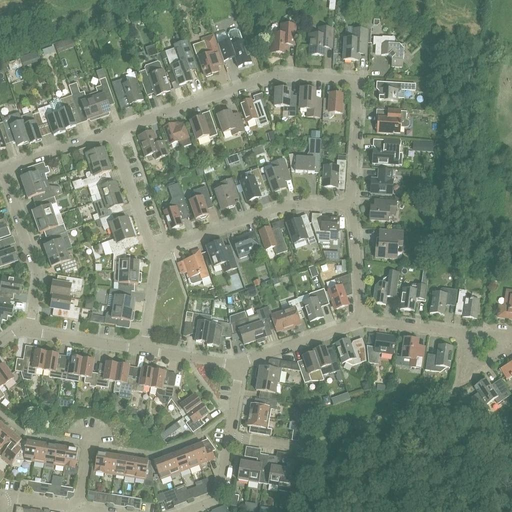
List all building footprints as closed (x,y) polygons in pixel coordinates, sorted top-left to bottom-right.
[(132,24),(129,17),(121,19),(124,27),(132,24)] [(125,29),(127,36),(136,32),(134,25),(125,29)] [(287,54),(287,46),(294,47),(296,26),(281,25),(281,35),(272,35),(271,54),(287,54)] [(324,57),(324,49),(331,50),(332,30),(319,29),(319,36),(309,35),(309,42),(311,42),(310,56),(324,57)] [(244,42),(242,42),(239,32),(235,30),(230,32),(227,36),(229,41),(218,45),(223,62),(235,59),(238,69),(252,64),(244,42)] [(358,62),(358,55),(366,56),(367,31),(353,30),(352,40),(344,40),(343,61),(358,62)] [(223,67),(220,59),(216,45),(213,37),(202,40),(204,46),(196,49),(195,49),(194,51),(195,52),(197,59),(199,58),(205,77),(218,73),(217,69),(223,67)] [(72,38),(54,45),(58,54),(75,47),(72,38)] [(404,46),(393,45),(393,39),(387,38),(382,38),(374,38),(374,45),(375,45),(382,45),(381,56),(389,57),(391,60),(391,68),(403,68),(404,46)] [(195,71),(189,54),(185,42),(175,46),(178,55),(167,58),(170,68),(172,67),(179,86),(192,82),(189,73),(195,71)] [(56,54),(53,47),(47,49),(50,57),(56,54)] [(41,62),(37,51),(20,58),(24,67),(41,62)] [(20,60),(7,64),(10,71),(22,67),(20,60)] [(163,71),(162,72),(159,64),(158,63),(146,67),(145,69),(146,71),(138,73),(143,88),(151,85),(156,97),(170,92),(163,71)] [(91,95),(99,117),(100,119),(108,116),(109,115),(109,114),(110,113),(105,99),(111,97),(105,79),(99,81),(101,87),(95,89),(97,93),(91,95)] [(130,106),(133,105),(143,102),(136,81),(127,84),(125,79),(112,84),(117,100),(127,97),(130,106)] [(404,99),(404,91),(414,92),(415,85),(376,83),(376,90),(379,90),(379,102),(397,103),(397,99),(404,99)] [(100,119),(99,117),(91,95),(86,97),(84,93),(80,94),(76,84),(69,87),(72,97),(76,109),(82,107),(87,121),(89,120),(89,122),(91,122),(100,119)] [(295,118),(296,114),(297,97),(290,97),(290,91),(275,90),(274,107),(283,108),(283,113),(288,113),(288,117),(295,118)] [(320,119),(321,106),(321,99),(314,99),(314,91),(301,90),(300,110),(307,110),(307,118),(320,119)] [(341,115),(342,96),(330,95),(329,109),(323,109),(322,121),(328,122),(328,119),(330,119),(334,116),(334,114),(341,115)] [(76,109),(72,97),(60,101),(59,99),(57,98),(53,100),(54,102),(58,115),(59,115),(64,131),(65,131),(76,127),(71,113),(77,111),(76,109)] [(268,124),(260,101),(252,104),(251,100),(240,104),(247,123),(255,121),(257,128),(268,124)] [(65,133),(65,131),(64,131),(59,115),(58,115),(54,102),(50,103),(49,105),(50,107),(38,111),(39,114),(42,125),(49,122),(54,137),(65,133)] [(230,112),(226,113),(225,111),(220,113),(221,115),(217,116),(223,134),(231,132),(232,136),(245,132),(238,114),(232,116),(230,112)] [(387,119),(377,119),(376,134),(393,135),(393,134),(400,134),(400,129),(405,129),(407,129),(409,127),(410,125),(409,123),(408,122),(406,121),(406,112),(387,111),(387,119)] [(43,126),(42,125),(39,114),(33,116),(31,112),(20,116),(23,123),(24,127),(29,143),(29,145),(41,141),(37,128),(43,126)] [(24,127),(23,123),(17,125),(14,116),(2,120),(3,124),(6,134),(13,132),(18,147),(29,143),(24,127)] [(204,123),(203,118),(190,123),(194,133),(195,137),(197,141),(208,137),(209,139),(217,136),(212,121),(204,123)] [(10,144),(6,134),(3,124),(0,124),(0,150),(5,149),(4,146),(10,144)] [(191,145),(184,126),(176,128),(174,125),(163,128),(169,145),(177,143),(180,149),(191,145)] [(158,144),(153,132),(138,137),(145,157),(153,154),(155,161),(168,156),(164,142),(158,144)] [(274,132),(267,134),(270,142),(276,140),(274,132)] [(293,156),(288,156),(291,172),(295,173),(314,174),(314,173),(319,174),(320,160),(321,141),(308,140),(311,153),(306,159),(296,158),(293,156)] [(400,142),(384,141),(383,151),(373,151),(372,165),(402,166),(403,155),(399,155),(400,142)] [(432,144),(423,144),(423,152),(432,152),(432,144)] [(91,154),(89,148),(77,152),(79,158),(86,155),(90,167),(107,161),(103,149),(91,154)] [(291,181),(283,160),(272,164),(274,171),(266,174),(273,193),(286,189),(284,183),(291,181)] [(76,190),(87,186),(100,182),(98,177),(111,172),(107,161),(90,167),(91,172),(86,174),(88,180),(82,182),(80,181),(75,183),(74,185),(76,190)] [(345,182),(346,162),(337,162),(336,168),(324,167),(322,188),(335,189),(336,183),(338,181),(345,182)] [(20,179),(24,189),(47,182),(44,175),(50,173),(48,168),(45,169),(44,164),(32,167),(34,174),(20,179)] [(257,190),(264,188),(257,170),(244,174),(242,178),(243,181),(239,182),(245,202),(258,198),(256,193),(257,190)] [(391,181),(392,172),(379,171),(378,180),(372,180),(371,194),(391,195),(392,181),(391,181)] [(230,193),(235,191),(232,180),(221,184),(223,189),(215,192),(222,211),(234,207),(230,193)] [(44,201),(54,198),(62,195),(59,188),(48,187),(47,182),(24,189),(28,200),(42,195),(44,201)] [(115,183),(112,184),(102,188),(100,182),(87,186),(91,198),(100,195),(102,200),(119,195),(115,183)] [(173,200),(169,208),(168,208),(167,211),(163,212),(170,231),(183,227),(181,221),(190,218),(178,185),(169,188),(173,200)] [(210,199),(206,187),(193,192),(196,200),(190,202),(195,220),(196,220),(198,219),(200,219),(206,218),(206,216),(208,216),(203,202),(210,199)] [(100,220),(112,216),(110,210),(123,206),(119,195),(102,200),(104,206),(100,207),(102,213),(98,214),(100,220)] [(45,208),(37,211),(32,213),(36,223),(54,217),(50,207),(56,204),(54,198),(44,201),(43,202),(45,208)] [(396,215),(396,202),(374,201),(373,208),(370,208),(369,222),(388,223),(389,215),(396,215)] [(4,216),(0,217),(0,239),(10,236),(7,228),(8,228),(4,216)] [(111,229),(113,235),(133,228),(130,219),(129,219),(128,219),(127,218),(115,222),(112,216),(100,220),(104,231),(111,229)] [(55,236),(66,232),(62,221),(56,223),(54,217),(36,223),(40,234),(52,229),(55,236)] [(321,223),(311,223),(318,243),(329,244),(330,241),(337,241),(338,233),(339,219),(322,218),(321,223)] [(309,244),(315,242),(309,224),(303,227),(300,225),(299,220),(286,225),(293,245),(307,240),(309,244)] [(115,240),(108,242),(112,254),(124,250),(122,243),(134,239),(134,238),(135,238),(136,236),(133,228),(113,235),(115,240)] [(271,232),(271,230),(270,228),(259,232),(265,251),(273,248),(276,256),(287,252),(279,229),(271,232)] [(376,246),(375,259),(396,260),(397,253),(402,253),(403,232),(379,231),(378,246),(376,246)] [(44,247),(48,257),(66,251),(62,241),(68,238),(66,232),(55,236),(57,242),(44,247)] [(259,247),(254,232),(232,240),(239,260),(255,254),(253,249),(259,247)] [(6,253),(4,248),(2,241),(0,241),(0,268),(18,262),(13,250),(6,253)] [(223,248),(221,243),(206,248),(213,268),(221,265),(224,273),(238,269),(230,246),(223,248)] [(182,262),(183,263),(189,279),(190,283),(191,284),(209,278),(199,250),(192,253),(193,258),(182,262)] [(68,256),(66,251),(48,257),(51,268),(64,263),(68,274),(81,274),(76,259),(74,260),(73,257),(70,256),(68,256)] [(339,253),(323,252),(326,262),(339,261),(339,253)] [(113,273),(115,273),(138,274),(139,263),(125,262),(126,256),(117,255),(113,257),(113,261),(113,273)] [(395,299),(396,295),(399,274),(389,272),(389,276),(375,287),(373,301),(377,305),(385,306),(386,298),(395,299)] [(118,284),(118,291),(122,291),(131,292),(131,285),(138,285),(138,274),(115,273),(114,284),(118,284)] [(334,280),(334,281),(326,283),(329,291),(328,291),(335,310),(348,306),(345,298),(352,296),(350,275),(334,280)] [(0,298),(2,299),(3,292),(19,295),(22,281),(2,278),(1,286),(0,285),(0,298)] [(51,296),(53,296),(69,299),(70,293),(75,293),(75,291),(81,292),(82,281),(67,278),(66,285),(53,283),(51,296)] [(425,303),(425,301),(427,287),(412,285),(407,289),(403,289),(400,310),(414,312),(415,304),(417,302),(425,303)] [(444,316),(445,308),(445,306),(447,304),(455,305),(457,291),(442,289),(436,294),(433,293),(430,314),(444,316)] [(121,298),(122,291),(118,291),(110,290),(109,296),(115,297),(113,308),(132,311),(134,300),(121,298)] [(329,305),(324,290),(310,295),(306,302),(303,303),(310,323),(323,319),(320,310),(321,308),(329,305)] [(464,307),(462,318),(477,320),(479,302),(466,300),(467,292),(459,291),(457,306),(464,307)] [(511,292),(507,292),(504,308),(499,308),(498,318),(510,319),(511,318),(511,292)] [(63,311),(62,318),(78,321),(80,309),(74,308),(75,306),(70,305),(71,299),(69,299),(53,296),(51,309),(63,311)] [(8,300),(2,299),(0,298),(0,325),(1,325),(6,321),(7,316),(12,317),(13,307),(7,306),(8,300)] [(290,310),(283,312),(289,330),(294,329),(294,327),(301,325),(296,311),(301,309),(298,300),(288,303),(290,310)] [(271,319),(275,330),(276,333),(283,331),(284,332),(289,330),(283,312),(271,316),(269,307),(263,309),(267,321),(271,319)] [(117,320),(130,322),(132,311),(113,308),(112,314),(108,314),(106,315),(104,324),(116,326),(117,320)] [(247,319),(250,327),(255,342),(256,342),(257,343),(259,344),(264,342),(265,340),(264,339),(266,338),(265,336),(271,334),(267,321),(263,309),(256,312),(257,316),(247,319)] [(185,323),(191,324),(193,314),(186,313),(185,323)] [(192,324),(191,324),(185,323),(182,337),(186,337),(197,332),(195,342),(207,344),(210,327),(210,325),(203,324),(204,316),(194,314),(192,324)] [(244,329),(241,321),(230,325),(231,337),(239,334),(244,346),(255,342),(250,327),(244,329)] [(231,339),(230,325),(218,323),(217,328),(210,327),(207,344),(206,346),(219,348),(221,334),(224,335),(225,339),(231,339)] [(393,356),(395,338),(377,335),(375,348),(366,347),(368,364),(378,365),(380,354),(393,356)] [(352,349),(351,347),(348,339),(335,344),(342,365),(346,363),(352,367),(366,362),(365,347),(355,351),(352,349)] [(396,358),(395,366),(409,368),(421,369),(423,355),(424,347),(417,346),(418,341),(416,341),(406,339),(405,339),(402,358),(396,358)] [(449,369),(452,348),(438,346),(437,355),(435,356),(427,355),(425,371),(440,373),(446,369),(449,369)] [(314,354),(320,370),(322,376),(329,374),(329,375),(340,371),(336,359),(329,361),(325,348),(313,352),(314,354)] [(21,373),(21,374),(32,375),(36,376),(37,370),(44,371),(47,354),(45,354),(46,351),(37,349),(37,352),(35,352),(33,365),(29,364),(30,359),(24,358),(23,361),(21,373)] [(47,354),(44,371),(49,372),(49,378),(61,380),(62,369),(56,368),(58,356),(47,354)] [(302,357),(303,361),(307,370),(300,372),(304,384),(311,382),(322,382),(324,381),(322,376),(320,370),(314,354),(302,357)] [(62,369),(61,380),(68,381),(72,382),(73,376),(79,377),(82,360),(80,359),(80,356),(72,355),(71,358),(69,370),(62,369)] [(17,360),(15,372),(21,373),(23,361),(17,360)] [(82,360),(79,377),(85,378),(84,384),(90,385),(89,387),(96,388),(96,387),(98,375),(92,374),(94,362),(82,360)] [(279,369),(282,369),(300,372),(298,365),(280,362),(279,369)] [(511,362),(500,370),(507,381),(511,377),(511,362)] [(98,375),(96,387),(100,387),(108,389),(109,382),(115,383),(118,366),(106,364),(106,367),(104,376),(98,375)] [(3,365),(0,367),(0,380),(4,386),(14,379),(3,365)] [(115,383),(113,393),(119,394),(131,396),(132,392),(134,381),(127,380),(129,367),(118,366),(115,383)] [(134,381),(132,392),(143,393),(144,387),(150,389),(153,371),(152,371),(152,368),(144,366),(143,370),(142,369),(140,382),(134,381)] [(279,384),(281,371),(260,368),(258,381),(277,384),(279,384)] [(153,371),(150,389),(157,390),(157,393),(156,396),(162,405),(167,406),(171,401),(172,398),(173,387),(163,385),(164,380),(166,381),(168,373),(168,371),(157,369),(157,372),(153,371)] [(489,410),(486,406),(494,400),(497,405),(511,396),(501,381),(491,388),(486,380),(474,388),(479,395),(470,401),(480,416),(489,410)] [(275,394),(277,384),(258,381),(256,392),(269,394),(268,401),(277,402),(278,395),(275,394)] [(172,398),(171,401),(177,409),(180,412),(183,410),(187,416),(201,405),(194,396),(182,404),(178,398),(180,388),(173,387),(172,398)] [(347,393),(330,399),(333,406),(349,400),(348,398),(347,393)] [(255,405),(254,405),(251,405),(249,416),(269,419),(271,409),(275,410),(276,403),(270,402),(256,399),(255,405)] [(190,421),(186,424),(189,429),(193,434),(195,432),(197,430),(200,428),(202,427),(198,422),(200,420),(208,415),(201,405),(187,416),(190,421)] [(267,430),(269,419),(249,416),(247,427),(252,428),(251,434),(264,436),(271,437),(271,430),(267,430)] [(298,442),(301,424),(294,423),(292,441),(298,442)] [(0,434),(0,448),(1,449),(13,434),(5,428),(0,434)] [(13,434),(1,449),(0,450),(0,456),(11,466),(15,460),(23,447),(24,442),(22,442),(13,434)] [(201,443),(201,444),(192,448),(199,466),(214,460),(212,452),(215,451),(207,439),(206,439),(207,440),(201,443)] [(27,442),(24,442),(23,447),(15,460),(34,463),(37,444),(27,442)] [(34,463),(44,464),(47,445),(37,444),(34,463)] [(57,447),(47,445),(44,464),(54,466),(57,447)] [(54,466),(64,468),(67,449),(57,447),(54,466)] [(189,469),(199,466),(192,448),(182,452),(189,469)] [(78,450),(67,449),(64,468),(75,469),(78,450)] [(180,473),(189,469),(182,452),(173,455),(180,473)] [(104,474),(107,455),(97,454),(94,472),(104,474)] [(115,476),(118,457),(107,455),(104,474),(115,476)] [(180,473),(173,455),(163,459),(170,477),(180,473)] [(259,465),(257,465),(251,464),(248,482),(258,484),(263,485),(268,456),(260,455),(259,465)] [(268,485),(279,487),(282,469),(277,468),(274,468),(276,458),(268,456),(263,485),(268,485)] [(115,476),(125,477),(128,458),(118,457),(115,476)] [(125,477),(135,479),(138,460),(128,458),(125,477)] [(160,480),(170,477),(163,459),(154,463),(160,480)] [(148,462),(138,460),(135,479),(145,481),(153,482),(150,462),(148,462)] [(286,470),(282,469),(279,487),(278,491),(294,494),(295,488),(299,462),(291,460),(289,470),(286,470)] [(238,481),(248,482),(251,464),(241,462),(238,481)] [(196,487),(190,490),(191,494),(193,498),(195,499),(200,497),(196,487)] [(163,494),(165,500),(166,504),(172,502),(171,497),(176,495),(174,490),(163,494)]
